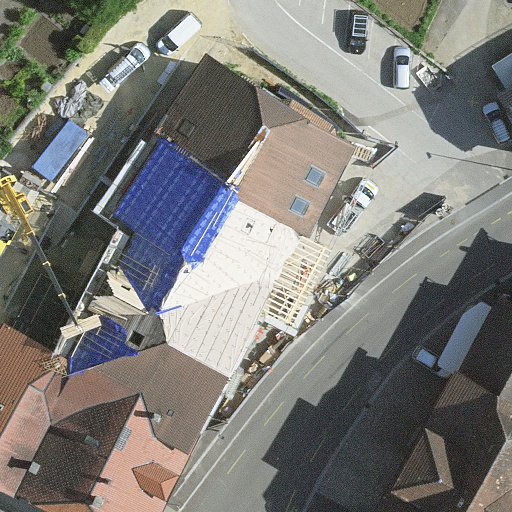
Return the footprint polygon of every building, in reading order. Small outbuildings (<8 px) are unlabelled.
[(128,229),(261,296),(350,121),(188,39),(100,215),(128,229)] [(511,60),(466,90),(511,171),(511,170),(511,60)] [(70,367),(193,430),(261,296),(128,229),(70,367)] [(454,373),(511,406),(511,303),(498,295),(454,373)] [(0,486),(15,494),(70,367),(1,325),(0,326),(0,486)] [(70,367),(15,494),(52,511),(154,511),(193,430),(70,367)] [(374,511),(511,511),(511,406),(454,373),(374,511)]
